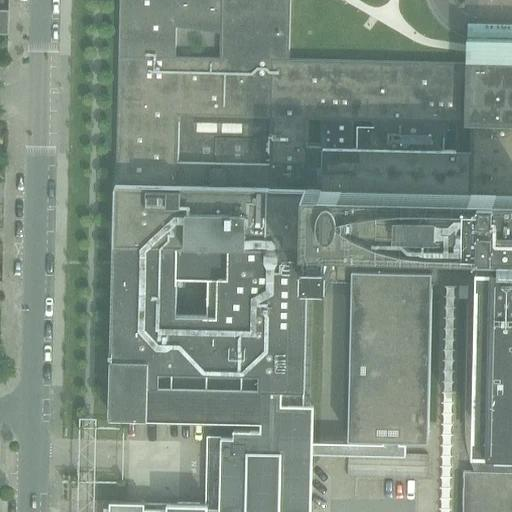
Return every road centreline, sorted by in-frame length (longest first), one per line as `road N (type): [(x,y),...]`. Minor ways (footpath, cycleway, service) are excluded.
road 1 (residential): [(31,413),(37,97)]
road 2 (unclassified): [(194,460),(30,458)]
